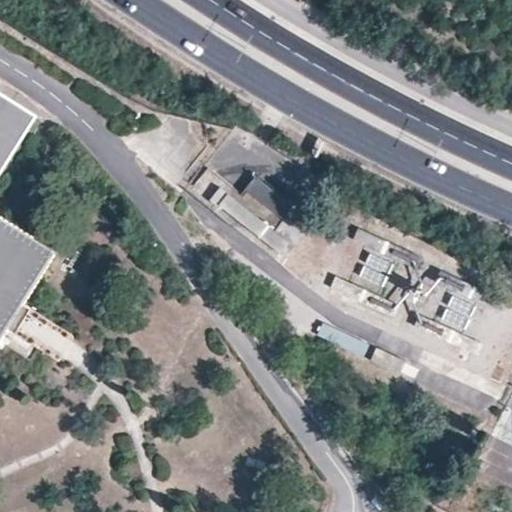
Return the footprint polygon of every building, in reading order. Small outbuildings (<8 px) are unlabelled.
[(0,173),(37,113),(0,90),(0,173)] [(296,203),(260,176),(258,178),(255,177),(243,193),(245,195),(248,192),(285,217),(296,203)] [(289,242),(228,194),(220,205),(281,253),(289,242)] [(0,336),(15,313),(56,250),(0,214),(0,336)] [(421,257),(359,229),(354,240),(416,268),(421,257)] [(503,300),(441,271),(436,282),(499,311),(503,300)] [(399,305),(336,277),(332,287),(394,316),(399,305)] [(483,344),(420,315),(416,326),(478,355),(483,344)] [(400,373),(405,361),(377,348),(371,360),(400,373)]
